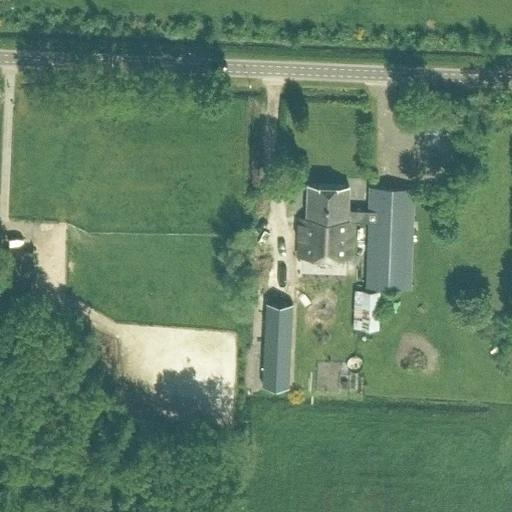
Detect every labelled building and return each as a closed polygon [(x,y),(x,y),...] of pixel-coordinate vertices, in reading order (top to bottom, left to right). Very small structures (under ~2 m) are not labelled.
[(447,130),(446,118),(430,119),(432,131),(447,130)] [(368,219),(364,219),(364,209),(348,209),(349,184),(307,183),(305,216),(300,216),(299,255),(352,257),(353,237),(367,238),(365,285),(409,287),(413,187),(369,185),(368,219)] [(254,256),(255,256),(254,265),(266,266),(266,257),(272,257),(274,215),(256,215),(254,256)] [(276,324),(338,325),(339,285),(277,284),(276,324)] [(380,289),(354,288),(353,326),(378,327),(380,289)]
